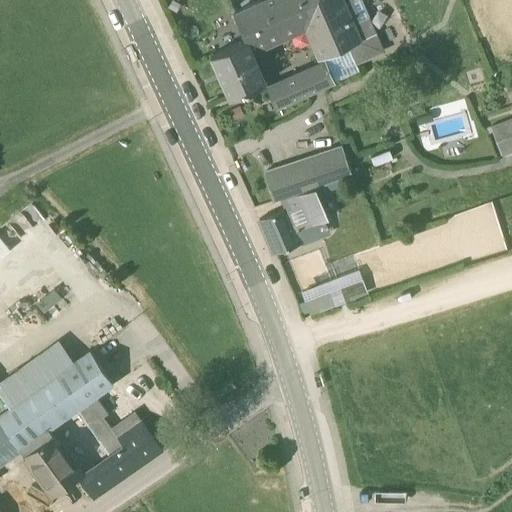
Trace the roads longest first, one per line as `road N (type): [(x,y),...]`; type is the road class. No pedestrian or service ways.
road 1 (tertiary): [(130,0),(293,376)]
road 2 (residential): [(98,511),(293,376)]
road 3 (tertiary): [(293,376),(324,511)]
